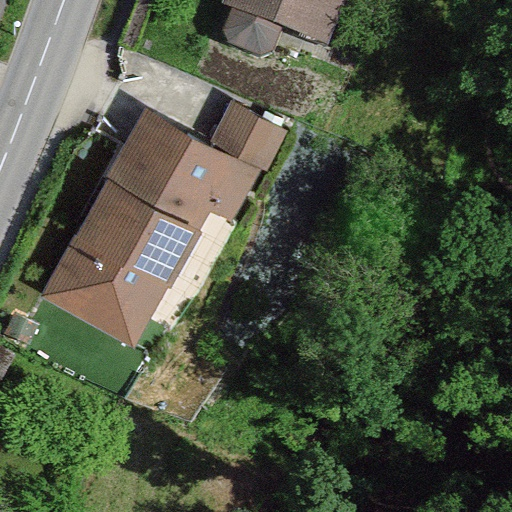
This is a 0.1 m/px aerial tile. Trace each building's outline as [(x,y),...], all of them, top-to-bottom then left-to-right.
[(331,0),(235,0),(224,29),(229,41),(259,53),(271,48),(282,18),(319,33),(331,0)] [(223,116),(205,152),(243,172),(253,177),(271,141),(223,116)] [(144,121),(126,157),(164,177),(182,141),(144,121)] [(205,152),(182,141),(164,177),(126,157),(118,172),(54,300),(133,339),(204,199),(225,209),(243,172),(205,152)] [(0,352),(0,373),(9,358),(0,352)]
